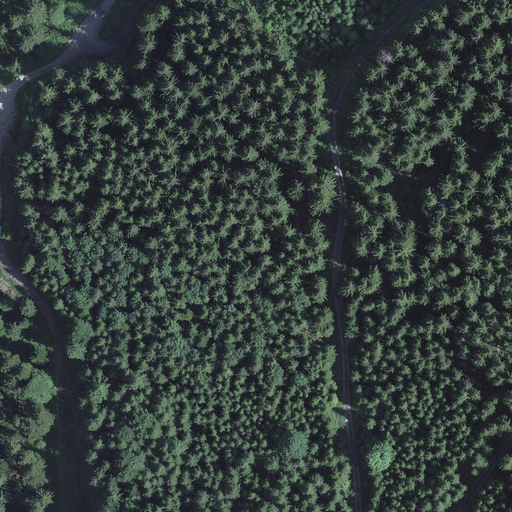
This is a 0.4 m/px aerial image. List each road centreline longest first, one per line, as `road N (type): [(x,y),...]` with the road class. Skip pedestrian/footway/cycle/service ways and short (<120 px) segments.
road 1 (track): [(429,0),(388,31),(339,101),(340,287)]
road 2 (track): [(0,236),(49,305),(63,340),(67,511)]
road 3 (track): [(340,287),(362,511)]
road 4 (track): [(93,38),(11,87),(0,138)]
